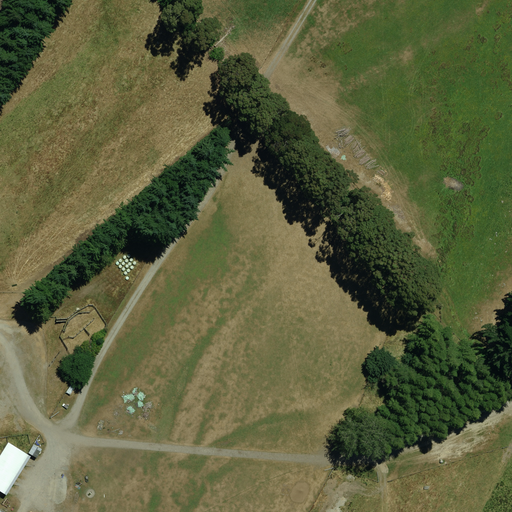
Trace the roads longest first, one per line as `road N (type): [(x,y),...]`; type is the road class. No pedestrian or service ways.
road 1 (track): [(0,354),(17,403),(55,435),(350,465),(511,397)]
road 2 (track): [(42,458),(306,0)]
